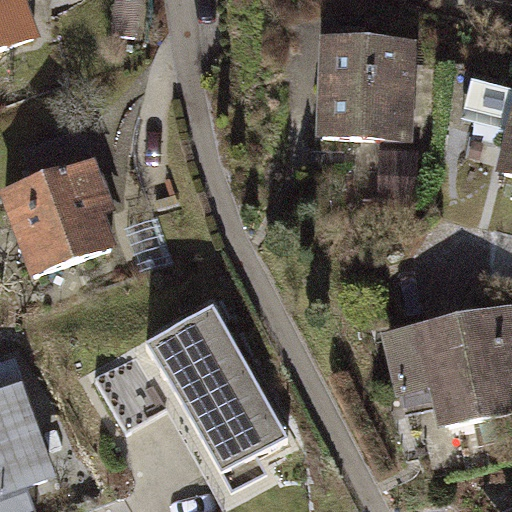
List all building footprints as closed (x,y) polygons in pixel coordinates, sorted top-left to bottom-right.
[(0,0),(0,41),(42,28),(33,0),(0,0)] [(413,50),(304,47),(302,149),(411,152),(413,50)] [(511,188),(511,104),(505,103),(489,183),(511,188)] [(94,168),(0,201),(0,245),(15,289),(124,250),(94,168)] [(292,445),(212,311),(140,354),(147,365),(116,383),(147,434),(177,416),(220,488),(292,445)] [(511,411),(511,348),(506,320),(379,347),(399,436),(511,411)] [(0,399),(0,496),(57,475),(25,390),(0,399)]
